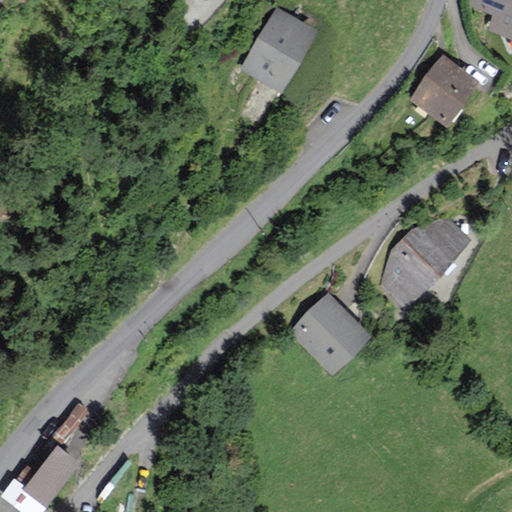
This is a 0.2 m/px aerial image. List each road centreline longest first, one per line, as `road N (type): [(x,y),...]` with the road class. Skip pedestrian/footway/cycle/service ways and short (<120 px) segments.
road 1 (residential): [(0,470),(52,405),(368,113),(407,65),(438,0)]
road 2 (residential): [(65,511),(267,304),(453,167),(511,134)]
